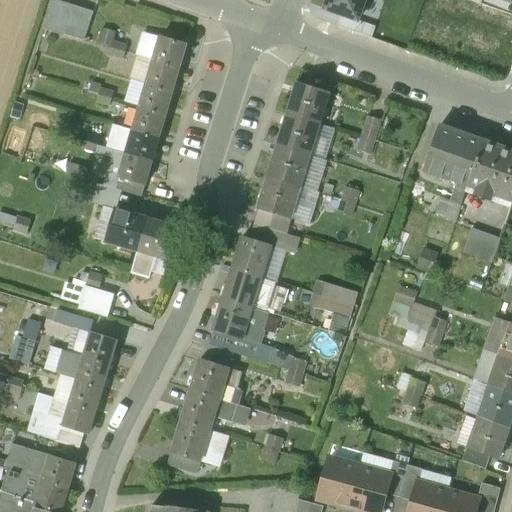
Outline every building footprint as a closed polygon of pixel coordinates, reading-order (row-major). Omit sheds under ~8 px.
[(70,7),(52,0),(42,29),(60,36),(61,35),(70,7)] [(364,0),(327,0),(324,9),(340,15),(357,21),(364,0)] [(92,12),(71,5),(70,7),(61,35),(82,41),(92,12)] [(357,21),(340,15),(336,26),(371,39),(375,28),(357,21)] [(97,43),(110,47),(111,42),(113,43),(116,32),(101,28),(97,43)] [(135,56),(152,60),(158,38),(141,34),(135,56)] [(184,46),(158,38),(152,60),(178,68),(184,46)] [(110,47),(109,49),(123,53),(125,46),(113,43),(111,42),(110,47)] [(123,53),(109,49),(108,55),(121,59),(123,53)] [(178,68),(152,60),(145,84),(171,92),(178,68)] [(171,92),(145,84),(138,108),(164,116),(171,92)] [(327,94),(294,84),(285,114),(318,124),(327,94)] [(111,93),(98,89),(96,96),(109,99),(111,93)] [(109,99),(96,96),(94,102),(107,106),(109,99)] [(11,102),(4,124),(18,128),(25,106),(11,102)] [(164,116),(138,108),(131,130),(157,138),(164,116)] [(318,124),(285,114),(275,145),(308,156),(318,124)] [(376,129),(364,125),(360,138),(372,142),(376,129)] [(484,142),(439,126),(423,172),(458,184),(468,188),(484,142)] [(157,138),(131,130),(124,154),(150,162),(157,138)] [(97,139),(85,135),(83,142),(96,146),(97,139)] [(372,142),(360,138),(356,151),(368,155),(372,142)] [(96,146),(83,142),(81,149),(94,152),(96,146)] [(511,151),(484,142),(468,188),(466,193),(511,209),(511,207),(511,151)] [(308,156),(275,145),(265,176),(298,186),(308,156)] [(150,162),(124,154),(117,178),(143,186),(150,162)] [(308,156),(298,186),(317,191),(326,161),(308,156)] [(66,174),(84,180),(89,167),(70,160),(66,174)] [(298,186),(265,176),(255,209),(276,215),(289,219),(298,186)] [(143,186),(117,178),(114,189),(121,191),(140,196),(143,186)] [(114,189),(96,184),(90,203),(113,210),(114,208),(115,208),(121,191),(114,189)] [(468,188),(458,184),(451,203),(461,207),(466,193),(468,188)] [(307,224),(317,191),(298,186),(289,219),(307,224)] [(357,192),(345,187),(341,200),(354,204),(357,192)] [(354,204),(341,200),(337,213),(350,217),(354,204)] [(451,203),(440,200),(434,217),(455,225),(461,207),(451,203)] [(115,208),(114,208),(113,210),(104,241),(136,251),(145,217),(115,208)] [(276,215),(257,209),(253,223),(272,229),(276,215)] [(0,225),(0,226),(12,230),(16,217),(4,213),(0,225)] [(30,221),(16,217),(12,230),(25,234),(30,221)] [(178,227),(145,217),(136,251),(154,256),(167,260),(178,227)] [(272,229),(253,223),(248,240),(267,246),(272,229)] [(501,240),(472,229),(463,254),(492,264),(501,240)] [(248,240),(239,238),(230,267),(260,276),(269,247),(267,246),(248,240)] [(288,253),(269,247),(260,276),(279,282),(288,253)] [(154,256),(136,251),(131,271),(148,276),(154,256)] [(260,276),(230,267),(220,298),(250,308),(260,276)] [(101,277),(89,273),(85,286),(97,290),(101,277)] [(260,276),(250,308),(269,313),(279,282),(260,276)] [(329,284),(316,280),(312,293),(325,297),(329,284)] [(97,290),(85,286),(77,309),(105,318),(112,295),(97,290)] [(325,297),(312,293),(308,306),(321,310),(325,297)] [(424,293),(406,301),(411,314),(430,307),(424,293)] [(325,297),(321,310),(351,319),(355,306),(325,297)] [(250,308),(220,298),(210,330),(213,331),(234,338),(240,340),(250,308)] [(250,308),(240,340),(259,345),(269,313),(250,308)] [(89,319),(64,311),(60,325),(85,332),(89,319)] [(446,322),(432,317),(428,329),(442,334),(446,322)] [(511,325),(500,355),(511,359),(511,325)] [(442,334),(428,329),(424,342),(438,347),(442,334)] [(37,334),(23,330),(21,337),(35,341),(37,334)] [(116,339),(90,331),(83,355),(109,362),(116,339)] [(234,338),(213,331),(211,337),(208,345),(230,351),(234,338)] [(35,341),(21,337),(19,343),(33,347),(35,341)] [(230,351),(208,345),(203,360),(225,367),(230,351)] [(109,362),(83,355),(76,379),(102,386),(109,362)] [(511,359),(500,355),(489,386),(511,394),(511,359)] [(305,362),(292,358),(288,370),(301,374),(305,362)] [(227,369),(198,360),(189,388),(219,398),(227,369)] [(227,369),(219,398),(234,402),(242,373),(227,369)] [(301,374),(288,370),(284,384),(297,388),(301,374)] [(22,381),(9,377),(7,383),(20,387),(22,381)] [(102,386),(76,379),(69,401),(95,409),(102,386)] [(425,384),(411,379),(406,391),(420,396),(425,384)] [(20,387),(7,383),(5,390),(18,394),(20,387)] [(511,423),(511,394),(489,386),(478,417),(510,428),(511,423)] [(219,398),(189,388),(180,420),(210,429),(214,415),(219,398)] [(420,396),(406,391),(402,403),(416,408),(420,396)] [(234,402),(219,398),(214,415),(246,425),(252,408),(234,402)] [(95,409),(69,401),(62,426),(88,434),(95,409)] [(510,428),(478,417),(467,448),(499,459),(510,428)] [(180,420),(170,453),(190,458),(200,461),(209,433),(210,429),(180,420)] [(81,436),(59,430),(56,441),(78,447),(81,436)] [(228,439),(209,433),(200,461),(198,469),(217,475),(228,439)] [(281,437),(268,434),(265,446),(277,450),(281,437)] [(56,441),(54,440),(51,452),(75,458),(78,447),(56,441)] [(48,454),(10,443),(3,467),(6,468),(41,478),(48,455),(48,454)] [(277,450),(265,446),(261,459),(273,463),(277,450)] [(492,457),(467,448),(462,460),(487,470),(492,457)] [(288,454),(277,450),(273,463),(284,466),(288,454)] [(190,458),(170,453),(167,465),(186,471),(190,458)] [(74,462),(48,455),(41,478),(67,485),(74,462)] [(359,467),(328,459),(317,499),(348,508),(359,467)] [(407,466),(392,462),(389,475),(390,475),(385,494),(398,498),(407,466)] [(422,470),(407,466),(398,498),(412,502),(417,483),(418,483),(422,470)] [(389,475),(359,467),(348,508),(364,511),(379,511),(385,494),(390,475),(389,475)] [(41,478),(6,468),(0,488),(0,491),(34,502),(41,478)] [(67,485),(41,478),(34,502),(60,509),(67,485)] [(277,485),(272,511),(295,511),(298,500),(301,483),(277,485)] [(418,483),(417,483),(412,502),(408,511),(441,511),(448,491),(418,483)] [(494,511),(501,489),(481,483),(477,499),(479,500),(475,511),(494,511)] [(0,491),(0,511),(31,511),(34,502),(0,491)] [(477,499),(448,491),(441,511),(475,511),(479,500),(477,499)] [(321,511),(323,507),(298,500),(295,511),(321,511)] [(59,511),(60,509),(34,502),(31,511),(59,511)]
